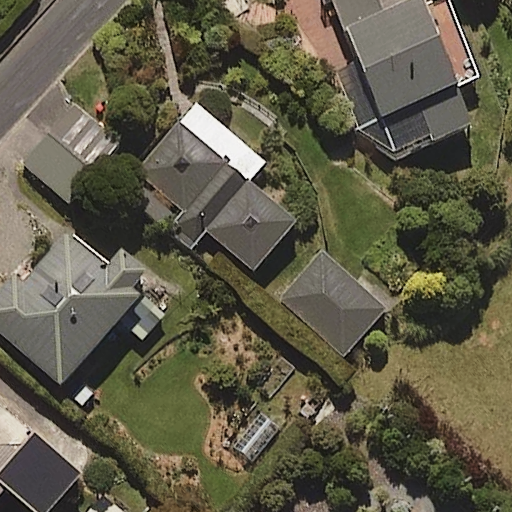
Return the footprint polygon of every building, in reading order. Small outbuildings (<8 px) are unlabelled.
[(426,13),(421,0),(331,0),(394,164),(470,134),(455,95),(478,86),(447,5),(426,13)] [(263,171),(196,108),(133,177),(157,199),(144,213),(188,254),(206,235),(252,277),(294,232),(247,188),(263,171)] [(92,183),(48,140),(23,166),(67,208),(92,183)] [(166,320),(136,293),(144,285),(120,263),(106,279),(67,244),(26,289),(15,278),(0,294),(0,342),(58,396),(118,329),(140,349),(166,320)] [(384,317),(320,257),(279,301),(343,360),(384,317)] [(57,511),(81,485),(0,414),(0,501),(3,497),(20,511),(57,511)] [(275,433),(251,416),(228,447),(252,464),(275,433)] [(111,511),(102,503),(94,511),(111,511)]
